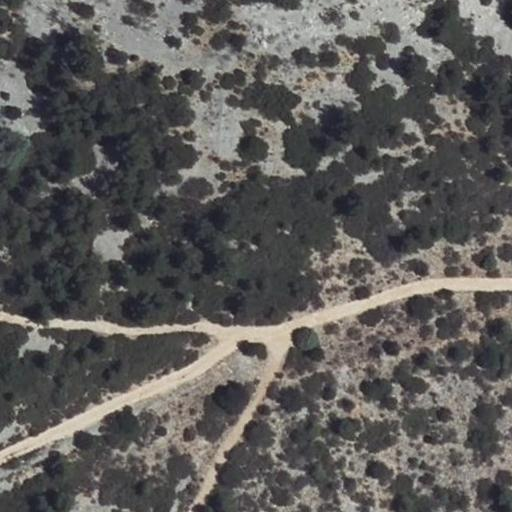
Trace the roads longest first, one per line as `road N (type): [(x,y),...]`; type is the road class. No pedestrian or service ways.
road 1 (track): [(0,457),(242,343),(291,330)]
road 2 (track): [(291,330),(418,284),(511,284)]
road 3 (track): [(291,330),(195,511)]
